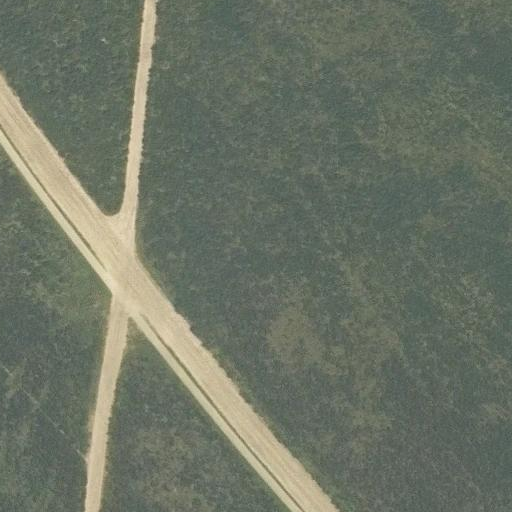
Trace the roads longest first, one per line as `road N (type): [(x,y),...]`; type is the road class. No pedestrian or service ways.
road 1 (track): [(122,266),(321,511)]
road 2 (track): [(151,0),(122,266)]
road 3 (track): [(122,266),(91,511)]
road 4 (track): [(0,99),(122,266)]
